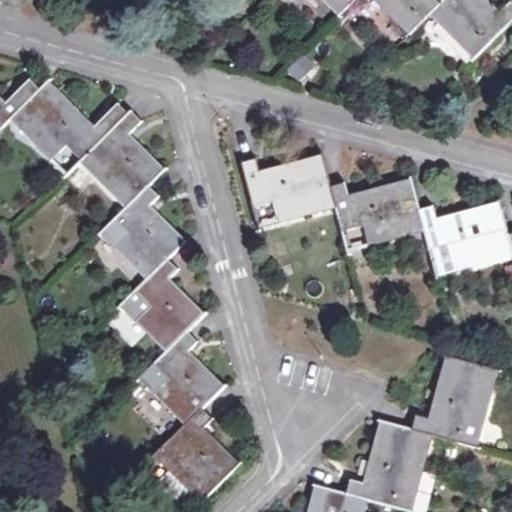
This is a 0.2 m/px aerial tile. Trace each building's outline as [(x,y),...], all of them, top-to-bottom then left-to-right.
[(355,0),(324,0),(340,15),(355,0)] [(431,14),(445,0),(375,0),(410,35),(431,14)] [(445,0),(431,14),(475,59),(511,22),(511,5),(510,3),(498,15),(482,0),(445,0)] [(305,82),(315,61),(300,54),(290,75),(305,82)] [(0,131),(13,118),(41,91),(31,80),(6,105),(0,99),(0,131)] [(13,118),(54,159),(67,146),(83,161),(130,115),(119,104),(94,128),(49,83),(41,91),(13,118)] [(98,177),(129,208),(149,187),(165,172),(129,136),(143,123),(132,112),(130,115),(83,161),(98,177)] [(54,159),(69,175),(83,161),(67,146),(54,159)] [(242,164),(254,208),(274,203),(280,222),(337,207),(332,188),(323,158),(261,175),(257,160),(242,164)] [(83,161),(69,175),(67,177),(82,193),(98,177),(83,161)] [(425,231),(420,211),(412,183),(349,200),(345,184),(332,188),(337,207),(343,232),(363,227),(368,246),(425,231)] [(149,279),(169,260),(186,243),(150,208),(160,198),(149,187),(129,208),(117,219),(132,234),(118,248),(149,279)] [(260,228),(280,222),(274,203),(254,208),(260,228)] [(511,256),(511,249),(508,235),(500,206),(438,223),(434,208),(420,211),(425,231),(432,256),(452,250),(457,271),(511,256)] [(103,233),(118,248),(132,234),(117,219),(103,233)] [(348,251),(368,246),(363,227),(343,232),(348,251)] [(437,276),(457,271),(452,250),(432,256),(437,276)] [(149,279),(135,293),(151,309),(138,322),(168,352),(186,334),(203,317),(168,282),(179,271),(169,260),(149,279)] [(122,306),(138,322),(151,309),(135,293),(122,306)] [(188,425),(202,411),(222,391),(187,355),(197,345),(186,334),(168,352),(155,366),(170,381),(157,394),(188,425)] [(411,431),(432,436),(477,448),(498,370),(449,357),(432,420),(416,415),(411,431)] [(141,379),(157,394),(170,381),(155,366),(141,379)] [(202,411),(188,425),(157,456),(203,502),(238,467),(203,431),(213,421),(202,411)] [(411,511),(432,436),(411,431),(381,423),(365,485),(350,481),(346,496),(366,502),(405,511),(411,511)] [(363,511),(366,502),(346,496),(317,488),(310,511),(363,511)]
